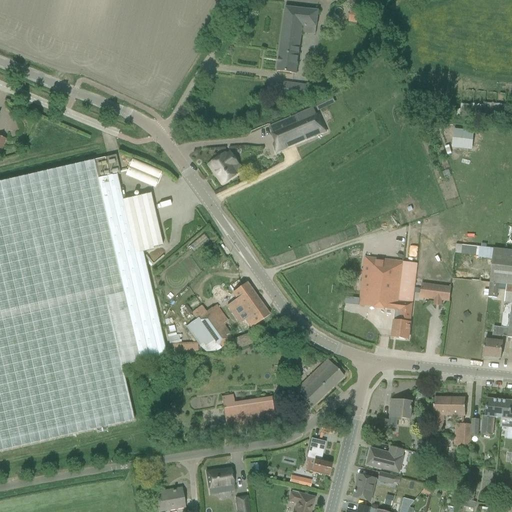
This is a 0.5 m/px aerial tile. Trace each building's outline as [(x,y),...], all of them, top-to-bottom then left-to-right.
[(296,74),(301,40),(303,26),(316,28),(318,12),(285,8),(276,71),(296,74)] [(363,24),(365,12),(350,10),(348,22),(363,24)] [(308,89),(308,86),(283,83),(281,97),(306,101),(307,99),(314,97),(313,95),(325,92),(323,85),(308,89)] [(504,122),(505,105),(495,104),(483,103),(483,106),(471,104),(471,106),(461,105),(459,118),(493,121),(504,122)] [(304,114),(268,129),(275,144),(272,145),(275,155),(286,150),(285,148),(284,145),(304,137),(305,140),(322,132),(313,110),(304,114)] [(237,164),(234,160),(228,152),(211,164),(219,176),(218,177),(223,185),(237,175),(232,168),(237,164)] [(115,156),(0,182),(0,451),(133,421),(121,366),(166,356),(146,269),(144,261),(142,253),(153,250),(152,248),(162,246),(150,194),(122,201),(116,176),(119,175),(115,156)] [(470,255),(485,256),(486,248),(471,247),(470,255)] [(489,283),(498,284),(506,285),(511,285),(511,251),(493,249),(489,283)] [(365,258),(360,297),(359,307),(395,311),(392,338),(408,340),(408,339),(415,340),(416,332),(409,331),(417,264),(365,258)] [(237,299),(227,306),(239,324),(244,320),(250,329),(261,321),(269,315),(246,283),(232,293),(237,299)] [(498,284),(489,283),(487,298),(496,299),(498,284)] [(450,288),(422,285),(420,298),(448,302),(450,288)] [(485,340),(483,357),(500,359),(502,342),(501,342),(502,337),(507,337),(507,338),(511,339),(511,285),(506,285),(500,328),(493,327),(491,340),(485,340)] [(196,320),(186,327),(187,328),(201,348),(204,346),(210,355),(214,352),(214,353),(232,340),(228,335),(222,327),(228,322),(216,305),(206,313),(201,306),(191,313),(196,320)] [(251,333),(234,340),(238,350),(255,343),(251,333)] [(380,349),(381,339),(375,338),(373,348),(380,349)] [(343,377),(327,360),(295,391),(311,408),(343,377)] [(227,435),(275,428),(270,398),(233,403),(232,396),(222,398),(227,435)] [(450,398),(434,398),(430,431),(442,432),(444,416),(449,416),(450,398)] [(450,398),(449,416),(465,417),(465,398),(450,398)] [(486,399),(485,409),(485,417),(482,417),(480,435),(492,436),(493,418),(499,419),(500,409),(497,408),(498,400),(486,399)] [(511,402),(498,400),(497,408),(500,409),(499,419),(500,419),(499,428),(511,429),(511,405),(511,406),(511,402)] [(380,434),(387,435),(388,428),(395,429),(396,419),(410,421),(412,408),(411,408),(412,403),(397,401),(396,405),(391,405),(389,422),(381,421),(380,434)] [(340,427),(342,418),(335,416),(333,425),(340,427)] [(471,425),(455,424),(453,447),(469,448),(471,425)] [(430,436),(419,435),(417,451),(429,452),(430,436)] [(327,477),(331,463),(320,461),(324,443),(311,440),(306,458),(309,459),(306,471),(327,477)] [(367,465),(377,468),(398,473),(402,458),(401,457),(403,450),(391,448),(389,455),(371,450),(367,465)] [(249,464),(250,475),(250,477),(259,476),(258,463),(249,464)] [(233,486),(231,469),(216,472),(216,471),(206,472),(209,495),(225,493),(224,487),(233,486)] [(395,478),(380,474),(378,481),(393,485),(393,483),(399,485),(401,479),(395,477),(395,478)] [(353,498),(363,500),(370,502),(375,480),(361,476),(358,487),(356,487),(353,498)] [(299,478),(297,485),(309,488),(310,481),(299,478)] [(166,492),(155,493),(158,511),(159,511),(184,508),(181,491),(166,494),(166,492)] [(294,504),(292,511),(310,511),(312,507),(314,498),(297,494),(297,495),(289,493),(287,503),(294,504)] [(249,511),(247,497),(235,499),(237,511),(249,511)] [(384,511),(377,510),(376,511),(407,511),(408,511),(409,511),(410,506),(414,502),(403,499),(399,511),(384,511)]
